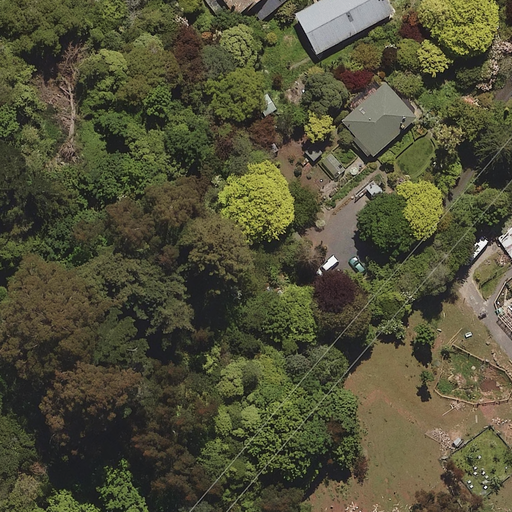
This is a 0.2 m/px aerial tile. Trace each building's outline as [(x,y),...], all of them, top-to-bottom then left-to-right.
[(254,0),(221,0),(233,15),(254,0)] [(392,13),(384,0),(319,0),(294,14),(315,54),(392,13)] [(315,92),(303,77),(284,92),(295,108),(315,92)] [(415,117),(384,82),(339,121),(369,156),(415,117)] [(511,215),(492,229),(511,258),(511,215)]
